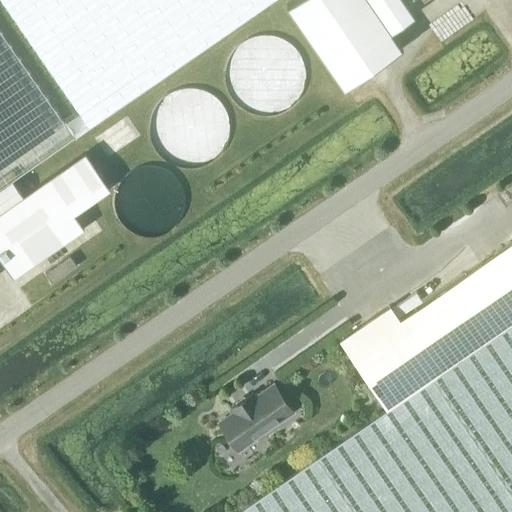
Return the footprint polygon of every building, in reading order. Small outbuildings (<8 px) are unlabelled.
[(80,110),(72,116),(82,130),(90,125),(270,0),(2,0),(56,78),(80,110)] [(415,13),(406,0),(291,0),(286,4),(343,87),(402,46),(391,29),(415,13)] [(0,28),(0,212),(23,196),(11,179),(74,135),(82,130),(72,116),(64,121),(42,88),(0,28)] [(0,212),(0,258),(12,276),(84,227),(75,213),(111,188),(86,153),(50,178),(23,196),(0,212)] [(511,511),(511,241),(400,318),(390,305),(340,340),(387,408),(236,511),(511,511)] [(69,256),(45,273),(52,283),(76,266),(69,256)] [(238,449),(292,411),(274,384),(255,397),(252,393),(231,408),(233,412),(219,422),(238,449)]
